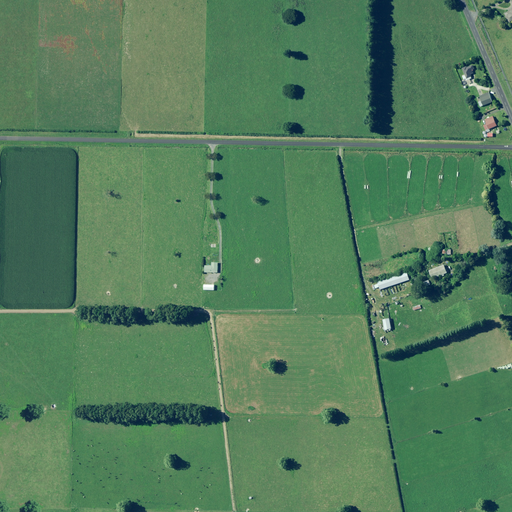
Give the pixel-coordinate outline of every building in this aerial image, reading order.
[(464,80),(466,79),(468,84),(473,82),(472,79),(473,78),(472,77),(473,76),(472,74),(474,73),(473,70),(475,69),(473,65),(468,67),(467,66),(463,68),(465,75),(463,76),(464,80)] [(492,102),(489,93),(477,97),(481,107),(492,102)] [(491,131),(490,129),(498,126),(494,116),(485,120),(487,124),(484,125),(486,131),(487,130),(488,132),(491,131)] [(218,273),(219,263),(213,262),(213,266),(206,266),(205,272),(218,273)] [(448,273),(445,265),(429,271),(433,279),(442,275),(442,277),(444,276),(444,274),(448,273)] [(378,282),(379,283),(374,285),(376,289),(380,288),(381,290),(410,280),(408,272),(378,282)] [(432,285),(430,279),(422,282),(424,289),(432,285)] [(386,330),(389,329),(389,331),(393,331),(392,325),(391,318),(384,320),(386,330)]
